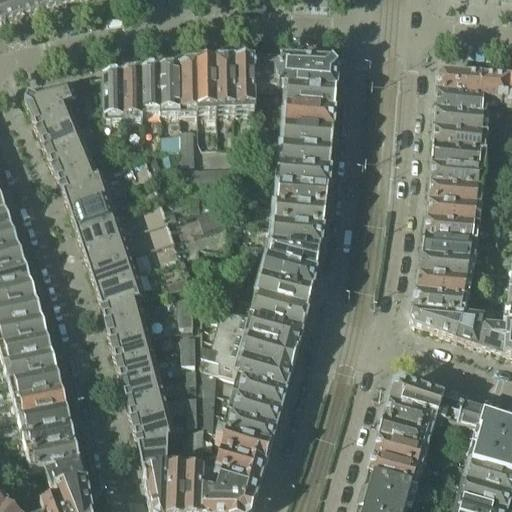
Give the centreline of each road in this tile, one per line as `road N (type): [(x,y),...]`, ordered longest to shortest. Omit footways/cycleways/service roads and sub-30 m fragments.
road 1 (residential): [(0,131),(62,301),(116,511)]
road 2 (residential): [(376,353),(401,182),(411,33)]
road 3 (residential): [(361,29),(347,215),(327,340)]
road 4 (residential): [(157,31),(361,29)]
road 5 (residential): [(327,340),(274,511)]
road 6 (residential): [(327,511),(376,353)]
road 7 (residential): [(0,66),(157,31)]
road 8 (residential): [(376,353),(511,394)]
